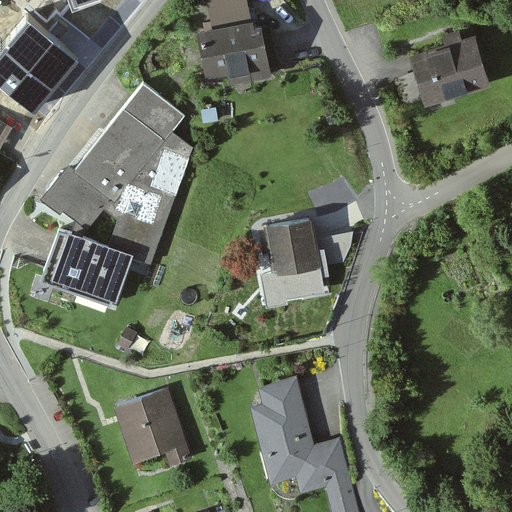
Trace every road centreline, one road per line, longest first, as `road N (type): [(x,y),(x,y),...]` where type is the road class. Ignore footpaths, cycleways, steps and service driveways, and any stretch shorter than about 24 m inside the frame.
road 1 (residential): [(395,207),(362,294),(352,382),(364,447),(408,511)]
road 2 (residential): [(159,0),(51,139),(0,226)]
road 3 (residential): [(312,0),(366,110),(395,207)]
road 4 (residential): [(0,348),(77,511)]
road 5 (residential): [(511,153),(417,204),(395,207)]
